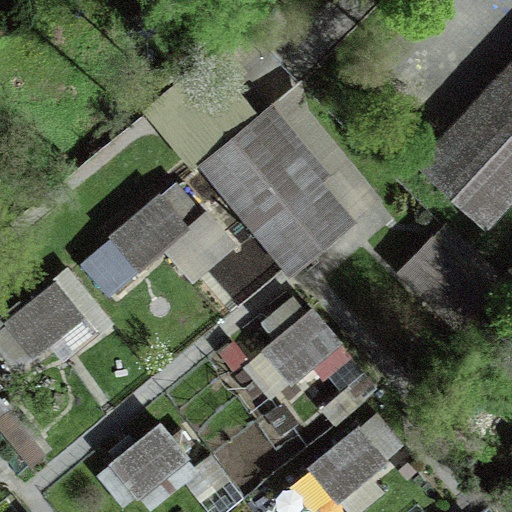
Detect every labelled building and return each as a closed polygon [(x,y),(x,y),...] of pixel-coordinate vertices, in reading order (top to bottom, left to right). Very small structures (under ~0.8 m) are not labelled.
[(511,62),(420,162),(485,223),(511,193),(511,62)] [(350,219),(262,112),(202,161),(291,269),(350,219)] [(139,265),(186,225),(159,193),(112,233),(139,265)] [(459,323),(487,293),(429,237),(400,267),(459,323)] [(511,297),(511,269),(498,285),(511,297)] [(34,352),(81,313),(55,280),(7,320),(34,352)] [(264,346),(291,378),(338,338),(311,306),(264,346)] [(159,421),(96,474),(122,504),(186,454),(159,421)] [(337,497),(385,458),(358,425),(311,465),(337,497)]
